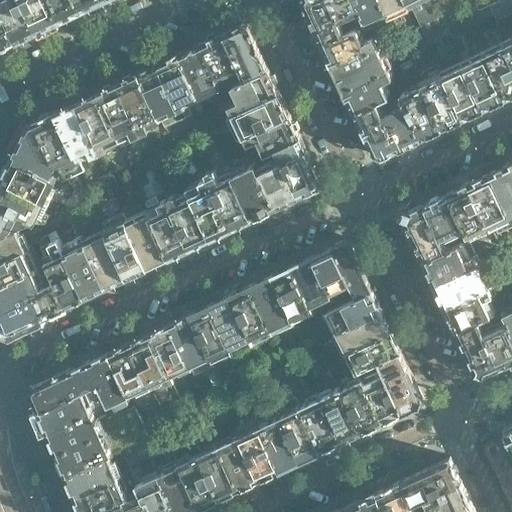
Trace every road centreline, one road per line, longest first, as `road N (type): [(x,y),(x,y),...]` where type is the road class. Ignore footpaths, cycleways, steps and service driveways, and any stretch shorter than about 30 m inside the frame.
road 1 (residential): [(363,188),(0,366)]
road 2 (residential): [(363,188),(461,419)]
road 3 (residential): [(259,511),(461,419)]
road 4 (residential): [(270,0),(363,188)]
road 5 (residential): [(198,0),(11,84)]
road 6 (residential): [(511,124),(363,188)]
road 7 (tertiary): [(39,511),(0,381)]
